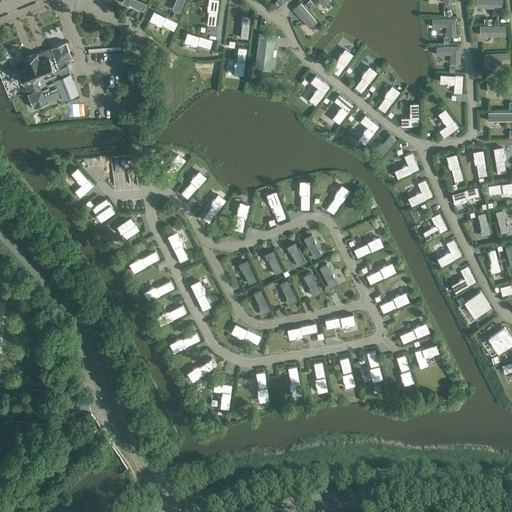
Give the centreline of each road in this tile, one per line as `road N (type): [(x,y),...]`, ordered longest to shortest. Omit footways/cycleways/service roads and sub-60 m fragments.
road 1 (unclassified): [(175,511),(86,317),(0,210)]
road 2 (tertiary): [(282,511),(394,491),(511,495)]
